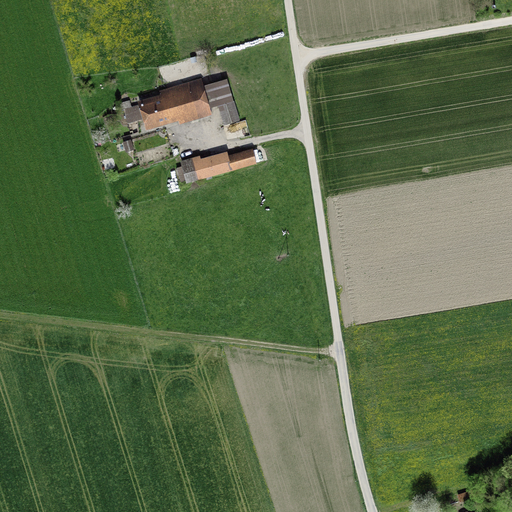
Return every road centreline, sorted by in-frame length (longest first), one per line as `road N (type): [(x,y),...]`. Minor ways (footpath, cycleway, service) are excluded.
road 1 (residential): [(371,511),(350,425),(288,0)]
road 2 (track): [(511,19),(296,57)]
road 3 (track): [(307,132),(221,146),(172,133)]
